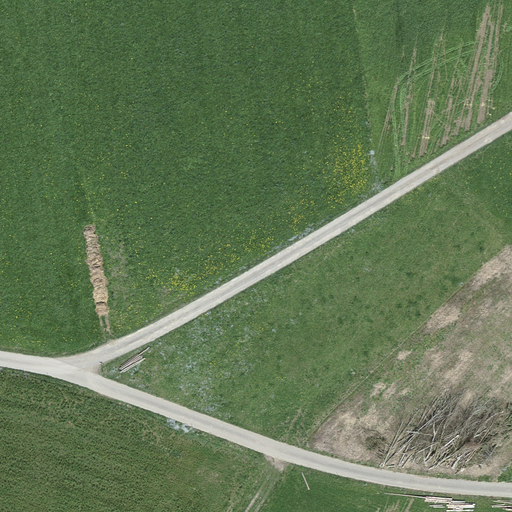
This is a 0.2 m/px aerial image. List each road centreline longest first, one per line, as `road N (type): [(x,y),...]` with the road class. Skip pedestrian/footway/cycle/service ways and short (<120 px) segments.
road 1 (unclassified): [(0,358),(51,367),(344,471),(511,490)]
road 2 (track): [(51,367),(159,328),(511,116)]
